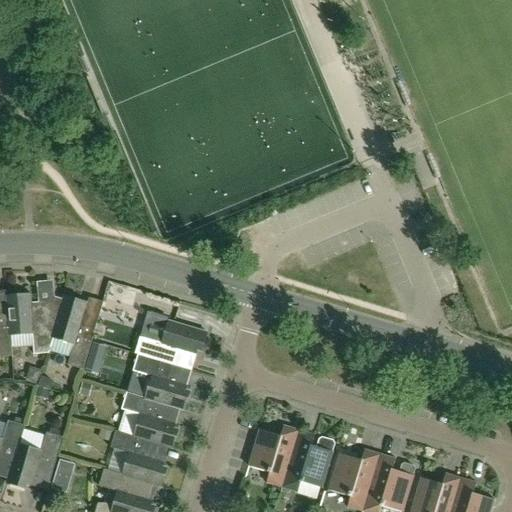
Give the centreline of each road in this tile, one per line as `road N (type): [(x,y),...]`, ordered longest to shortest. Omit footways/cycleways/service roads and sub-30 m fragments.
road 1 (residential): [(511,455),(238,372)]
road 2 (tertiary): [(259,299),(88,250),(0,245)]
road 3 (tertiary): [(511,370),(259,299)]
road 4 (residential): [(195,511),(238,372)]
